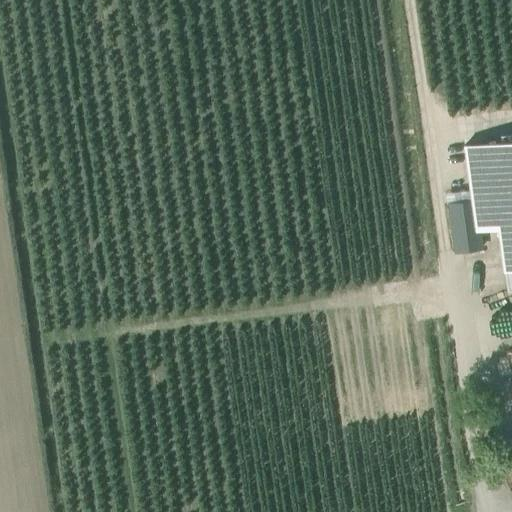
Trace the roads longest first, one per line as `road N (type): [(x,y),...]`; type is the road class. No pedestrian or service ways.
road 1 (track): [(446,287),(53,336)]
road 2 (track): [(446,287),(406,0)]
